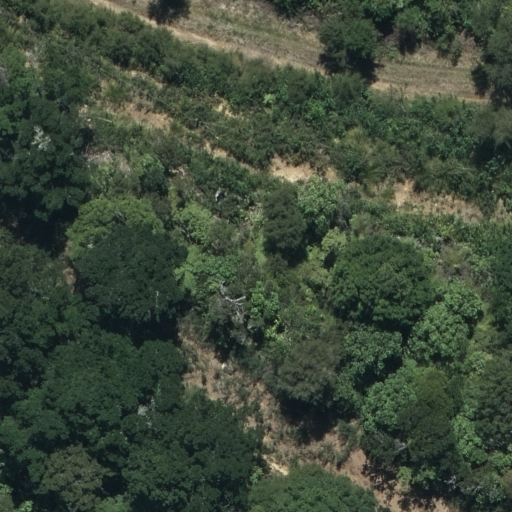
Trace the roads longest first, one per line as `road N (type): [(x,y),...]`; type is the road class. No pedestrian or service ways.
road 1 (track): [(0,209),(330,469),(404,511)]
road 2 (track): [(511,99),(299,76),(208,51),(83,0)]
